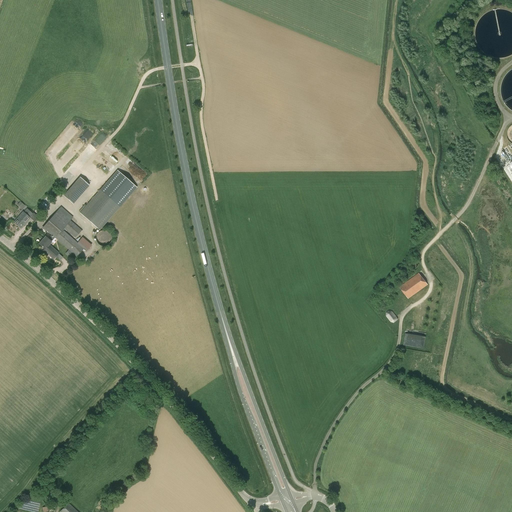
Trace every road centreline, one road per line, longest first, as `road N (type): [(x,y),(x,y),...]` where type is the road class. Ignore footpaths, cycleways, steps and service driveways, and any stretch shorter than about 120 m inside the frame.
road 1 (primary): [(286,499),(204,253),(158,0)]
road 2 (unclassified): [(256,504),(122,351),(0,237)]
road 3 (unclassified): [(438,236),(421,256),(429,292),(401,317),(393,356),(328,434),(314,495)]
road 4 (track): [(13,248),(119,127),(142,78),(198,63)]
road 5 (track): [(189,0),(216,200)]
road 6 (unclassified): [(438,236),(466,207),(509,117)]
